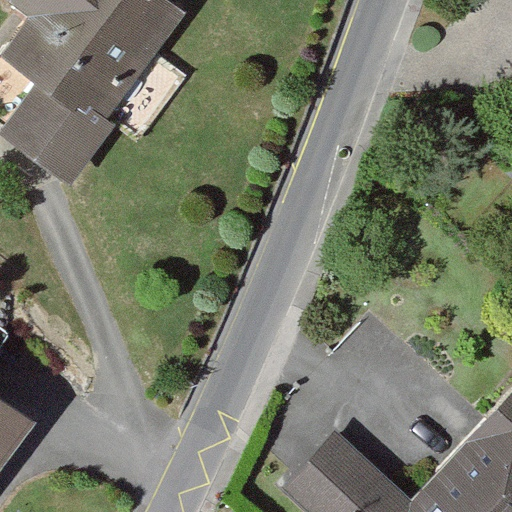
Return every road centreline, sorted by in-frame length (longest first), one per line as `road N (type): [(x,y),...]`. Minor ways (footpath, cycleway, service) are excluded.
road 1 (residential): [(379,0),(282,267),(171,511)]
road 2 (unknown): [(30,149),(120,361),(188,473)]
